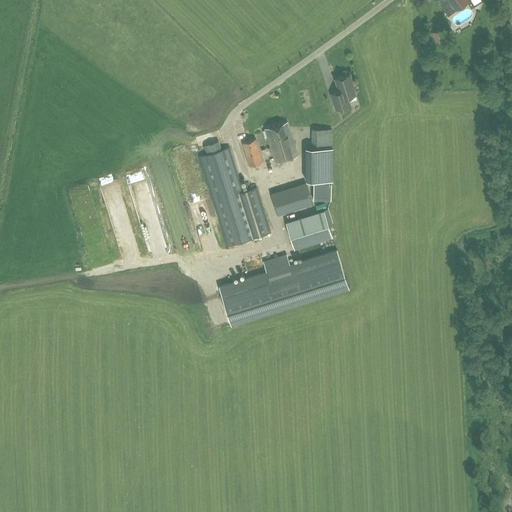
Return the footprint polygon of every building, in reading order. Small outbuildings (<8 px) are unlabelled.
[(448,0),(456,10),(468,1),(467,0),(448,0)] [(456,10),(450,3),(442,8),(448,16),(456,10)] [(439,43),(439,31),(427,31),(428,43),(439,43)] [(349,74),(335,79),(339,92),(331,94),(336,109),(350,105),(347,97),(356,94),(349,74)] [(298,155),(288,122),(265,129),(274,162),(298,155)] [(312,147),(307,147),(307,180),(331,180),(331,129),(312,129),(312,147)] [(263,162),(256,139),(243,143),(249,166),(263,162)] [(230,147),(221,150),(218,142),(205,146),(206,146),(204,147),(205,151),(207,151),(208,154),(199,157),(227,245),(272,231),(258,187),(243,191),(230,147)] [(313,205),(306,182),(271,193),(278,216),(313,205)] [(314,184),(313,199),(330,200),(331,185),(314,184)] [(85,228),(100,224),(97,215),(94,216),(92,211),(89,212),(88,209),(80,211),(85,228)] [(297,249),(335,237),(326,210),(288,222),(297,249)] [(145,220),(147,228),(154,226),(152,219),(145,220)] [(93,259),(108,259),(107,239),(98,240),(98,241),(92,241),(93,259)] [(124,254),(127,261),(141,256),(139,249),(124,254)] [(351,287),(339,250),(292,265),(288,255),(265,262),(268,273),(221,287),(233,324),(351,287)] [(196,267),(198,275),(210,271),(207,263),(196,267)]
